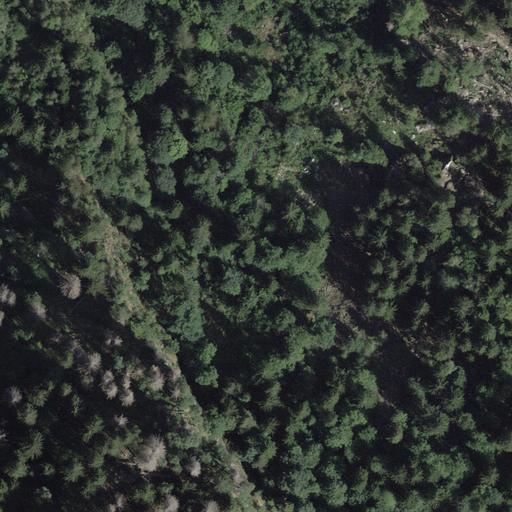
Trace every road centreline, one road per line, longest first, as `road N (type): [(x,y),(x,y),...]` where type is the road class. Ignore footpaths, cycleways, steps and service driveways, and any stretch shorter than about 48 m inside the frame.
road 1 (motorway): [(205,511),(0,187)]
road 2 (motorway): [(0,294),(135,511)]
